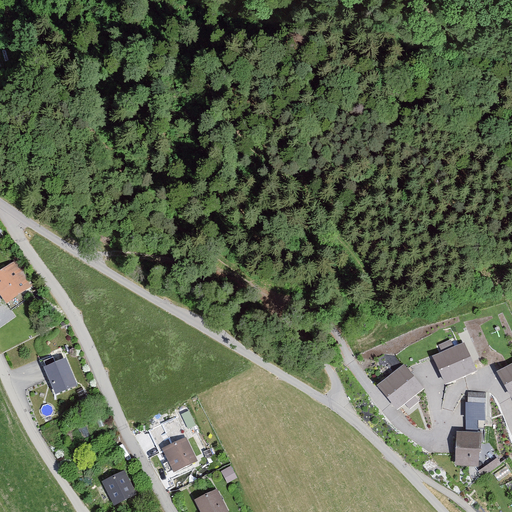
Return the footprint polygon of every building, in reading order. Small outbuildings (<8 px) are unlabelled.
[(11,49),(0,52),(0,78),(7,76),(6,73),(17,70),(11,49)] [(14,262),(0,271),(0,285),(2,288),(0,288),(0,290),(11,305),(34,288),(14,262)] [(476,372),(463,346),(434,360),(447,386),(476,372)] [(45,365),(56,361),(54,355),(43,359),(45,365)] [(69,357),(44,366),(55,395),(80,386),(69,357)] [(422,389),(404,367),(379,389),(397,411),(422,389)] [(511,368),(499,376),(511,398),(511,368)] [(468,406),(466,406),(467,421),(485,421),(485,394),(468,395),(468,406)] [(188,426),(194,424),(190,410),(183,412),(188,426)] [(478,437),(458,436),(457,465),(477,466),(478,437)] [(188,437),(163,447),(173,472),(198,462),(188,437)] [(236,479),(230,468),(222,473),(227,483),(236,479)] [(126,470),(102,482),(113,505),(137,494),(126,470)] [(228,511),(218,492),(196,503),(200,511),(228,511)]
